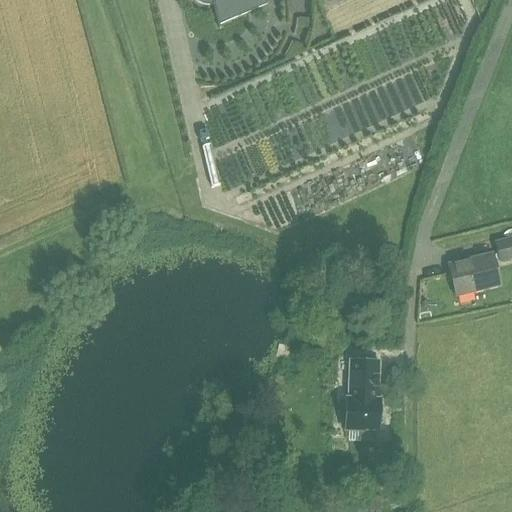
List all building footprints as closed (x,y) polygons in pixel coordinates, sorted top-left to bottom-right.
[(195,0),(197,1),(202,3),(208,4),(212,4),(217,25),(266,4),(264,0),(195,0)] [(511,258),(511,236),(493,241),(498,262),(511,258)] [(498,284),(491,255),(448,265),(456,295),(498,284)] [(365,336),(365,352),(377,352),(378,337),(365,336)] [(379,400),(376,400),(378,362),(349,361),(348,399),(346,399),(344,429),(364,430),(364,428),(378,429),(379,400)]
